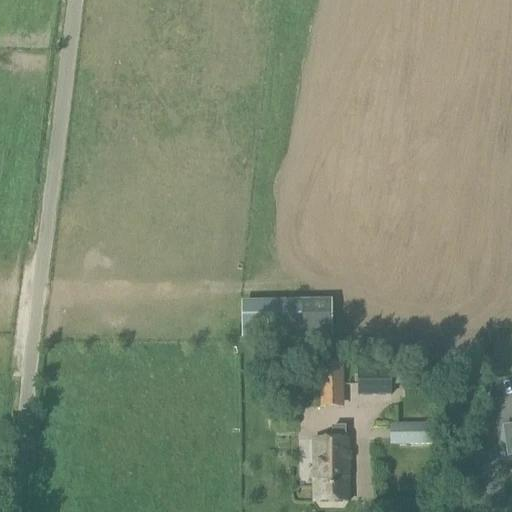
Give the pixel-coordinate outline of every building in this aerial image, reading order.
[(321,363),(342,364),(342,353),(320,353),(321,363)] [(344,364),(342,364),(321,363),(319,363),(320,410),(344,409),(344,364)] [(392,370),(358,371),(358,397),(392,397),(392,370)] [(437,446),(437,425),(395,425),(395,446),(437,446)] [(348,503),(348,441),(315,441),(315,503),(348,503)]
